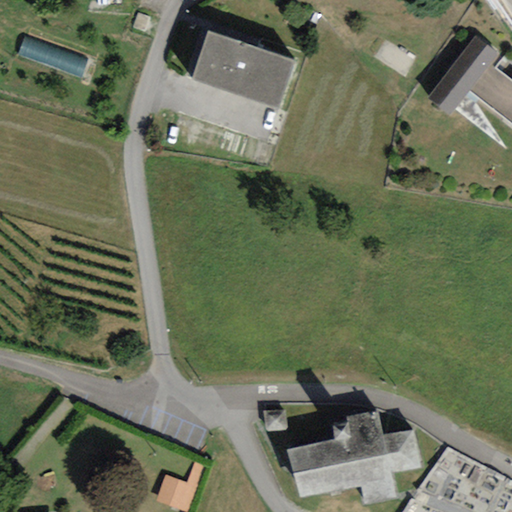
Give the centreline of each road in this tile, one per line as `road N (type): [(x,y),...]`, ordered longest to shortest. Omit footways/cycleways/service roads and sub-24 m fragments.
road 1 (unclassified): [(169,398),(133,148),(151,69),(181,0)]
road 2 (unclassified): [(511,467),(380,401),(225,397)]
road 3 (unclassified): [(169,398),(0,359)]
road 4 (unclassified): [(284,511),(256,471),(225,397)]
